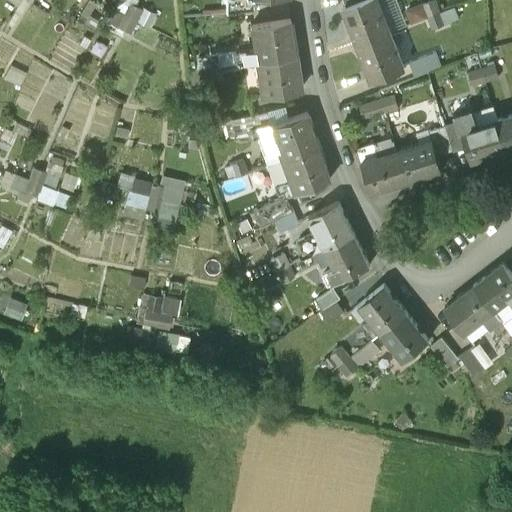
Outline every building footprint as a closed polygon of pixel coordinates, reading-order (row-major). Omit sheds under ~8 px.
[(129,0),(117,25),(129,31),(141,6),(129,0)] [(225,0),(225,12),(254,9),(254,0),(225,0)] [(358,0),(346,5),(343,6),(357,43),(390,31),(377,0),(358,0)] [(435,0),(432,0),(422,4),(427,16),(440,11),(435,0)] [(440,11),(427,16),(432,29),(445,24),(440,11)] [(289,18),(250,25),(255,59),(295,53),(289,18)] [(390,31),(357,43),(370,78),(403,66),(390,31)] [(217,52),(203,54),(205,67),(219,65),(217,52)] [(295,53),(255,59),(261,94),(300,88),(295,53)] [(494,63),(481,67),(485,80),(498,76),(494,63)] [(219,65),(205,67),(208,80),(221,78),(219,65)] [(481,67),(469,71),(473,84),(485,80),(481,67)] [(394,93),(381,97),(385,111),(398,107),(394,93)] [(381,97),(368,101),(372,115),(385,111),(381,97)] [(497,118),(475,125),(470,110),(452,115),(455,123),(457,132),(462,131),(466,144),(470,159),(506,148),(497,118)] [(257,111),(230,118),(234,136),(251,131),(250,127),(261,124),(257,111)] [(306,111),(269,125),(281,158),(318,144),(307,116),(306,111)] [(511,113),(497,118),(506,148),(511,145),(511,113)] [(457,132),(455,123),(445,126),(452,149),(466,144),(462,131),(457,132)] [(431,139),(397,149),(406,179),(439,168),(431,139)] [(318,144),(281,158),(293,191),(330,178),(318,144)] [(397,149),(362,160),(371,189),(406,179),(397,149)] [(40,195),(57,197),(63,154),(46,152),(40,195)] [(241,158),(229,162),(234,175),(246,170),(241,158)] [(26,163),(11,185),(22,193),(38,171),(26,163)] [(246,170),(234,175),(238,187),(250,183),(246,170)] [(168,186),(155,182),(147,207),(161,211),(168,186)] [(285,193),(253,209),(260,224),(292,208),(285,193)] [(338,199),(309,213),(317,229),(298,239),(305,255),(325,245),(353,231),(338,199)] [(353,231),(325,245),(340,277),(369,263),(353,231)] [(281,251),(270,257),(276,269),(287,263),(281,251)] [(511,273),(503,261),(474,283),(492,308),(509,295),(511,299),(511,273)] [(287,263),(276,269),(281,281),(293,275),(287,263)] [(383,282),(359,302),(381,330),(406,310),(383,282)] [(474,283),(445,306),(463,330),(492,308),(474,283)] [(330,318),(349,309),(338,286),(319,295),(330,318)] [(11,294),(7,310),(24,316),(29,300),(11,294)] [(169,313),(143,309),(141,322),(166,327),(169,313)] [(406,310),(381,330),(403,357),(428,337),(406,310)] [(161,328),(159,345),(189,349),(191,332),(161,328)] [(340,345),(330,353),(339,363),(349,355),(340,345)] [(444,348),(444,359),(462,359),(462,348),(444,348)] [(349,355),(339,363),(347,374),(357,366),(349,355)]
